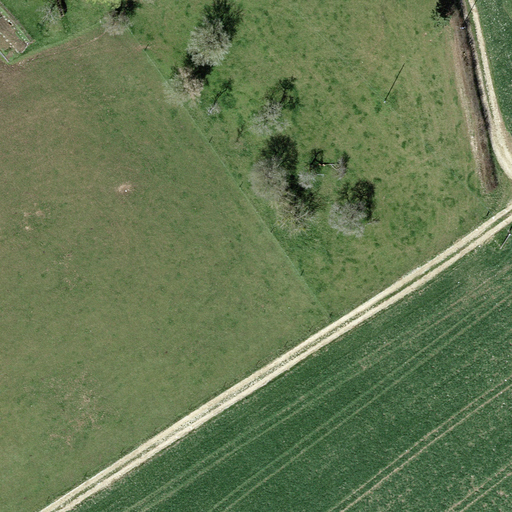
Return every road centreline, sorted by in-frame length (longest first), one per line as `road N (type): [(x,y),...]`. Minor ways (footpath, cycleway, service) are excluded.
road 1 (track): [(511,214),(50,511)]
road 2 (track): [(511,168),(501,157),(466,0)]
